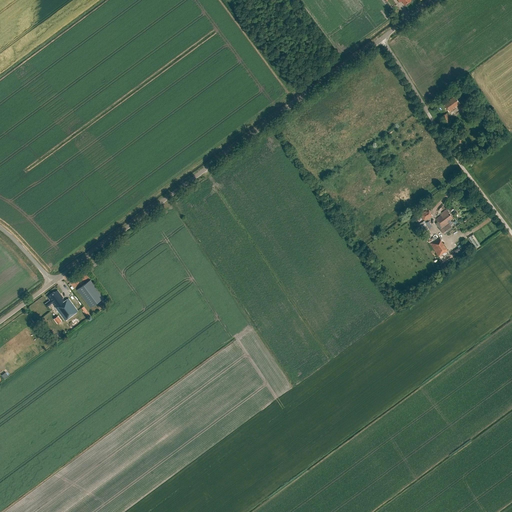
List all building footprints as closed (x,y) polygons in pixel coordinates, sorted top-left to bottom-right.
[(460,104),(456,97),(444,104),(449,112),(456,107),(460,104)] [(452,120),(448,113),(442,117),(446,124),(452,120)] [(424,221),(433,216),(429,209),(420,215),(424,221)] [(449,222),(454,219),(447,209),(442,213),(442,214),(441,215),(441,216),(436,219),(438,222),(436,223),(440,229),(443,228),(449,223),(450,223),(449,222)] [(429,229),(426,223),(421,227),(424,232),(429,229)] [(443,234),(452,228),(449,223),(443,228),(440,229),(443,234)] [(475,234),(469,237),(474,248),(480,245),(475,234)] [(430,243),(439,257),(448,251),(440,237),(430,243)] [(90,308),(104,298),(90,280),(77,290),(90,308)] [(54,293),(54,292),(48,297),(56,307),(56,308),(65,321),(78,311),(69,298),(65,301),(57,291),(54,293)]
